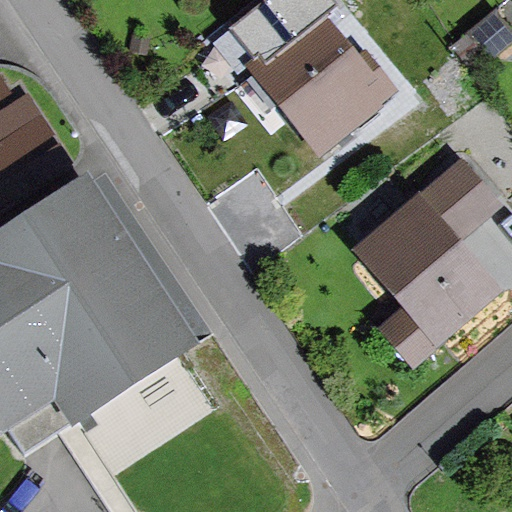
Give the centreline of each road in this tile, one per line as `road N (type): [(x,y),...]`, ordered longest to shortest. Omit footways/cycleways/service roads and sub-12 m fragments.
road 1 (residential): [(29,0),(363,487)]
road 2 (residential): [(363,487),(511,361)]
